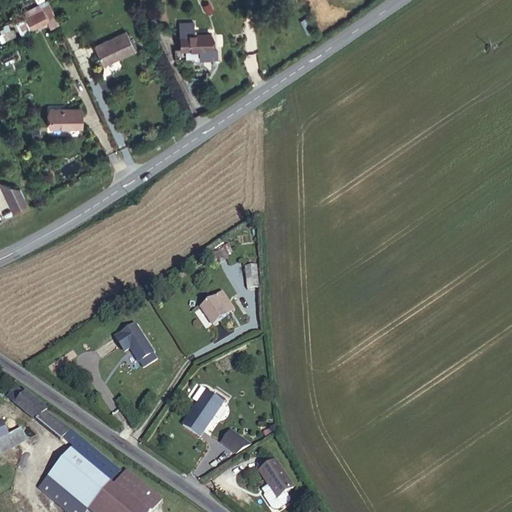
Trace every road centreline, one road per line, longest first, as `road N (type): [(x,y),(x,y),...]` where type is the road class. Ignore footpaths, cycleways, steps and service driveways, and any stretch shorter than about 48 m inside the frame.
road 1 (secondary): [(0,256),(85,210),(400,0)]
road 2 (tertiary): [(220,511),(0,359)]
